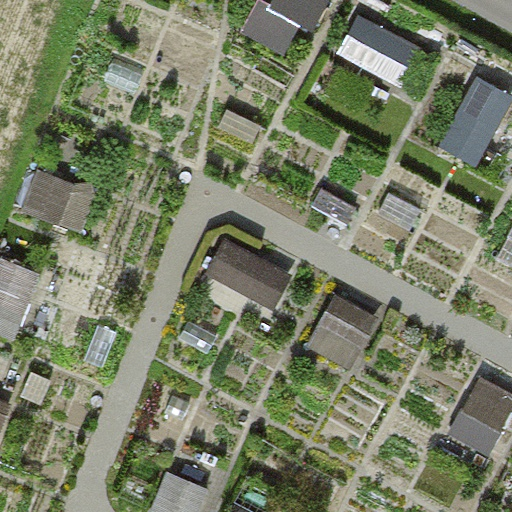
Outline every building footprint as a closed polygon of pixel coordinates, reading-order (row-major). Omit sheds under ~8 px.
[(275,0),(261,32),(300,50),(323,0),(275,0)] [(356,13),(343,58),(413,78),(425,33),(356,13)] [(443,144),(481,163),(511,104),(511,87),(480,71),(443,144)] [(87,226),(97,183),(37,169),(27,212),(87,226)] [(279,306),(298,271),(229,235),(210,270),(279,306)] [(0,256),(0,329),(24,335),(40,266),(0,256)] [(316,346),(360,361),(378,309),(333,294),(316,346)] [(492,450),(511,416),(511,390),(482,373),(451,426),(492,450)] [(0,385),(0,436),(2,437),(18,391),(0,385)] [(171,468),(152,511),(199,511),(211,485),(171,468)]
